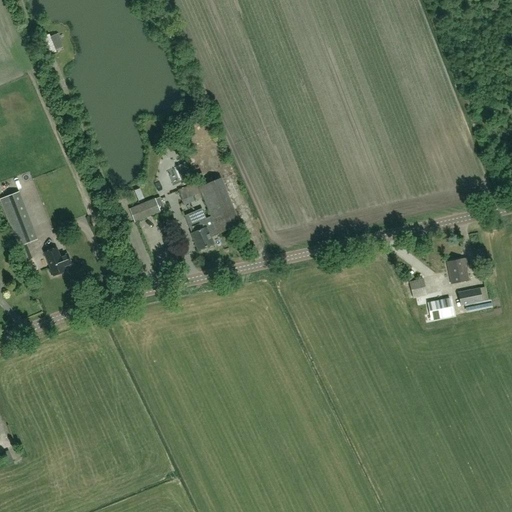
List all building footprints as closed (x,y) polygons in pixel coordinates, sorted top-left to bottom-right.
[(94,21),(98,32),(114,26),(110,15),(94,21)] [(176,170),(181,168),(178,161),(173,163),(176,170)] [(194,176),(197,183),(201,193),(211,217),(218,233),(218,234),(240,225),(221,179),(206,185),(202,173),(194,176)] [(197,183),(178,190),(181,200),(201,193),(197,183)] [(145,188),(126,196),(129,203),(148,195),(145,188)] [(0,200),(18,246),(34,240),(16,194),(0,200)] [(159,198),(130,210),(135,222),(164,210),(159,198)] [(211,217),(206,219),(202,208),(184,216),(192,234),(198,250),(213,244),(211,238),(218,235),(218,234),(218,233),(211,217)] [(53,276),(65,272),(57,249),(45,253),(51,269),(49,270),(51,275),(53,275),(53,276)] [(467,267),(466,258),(447,262),(450,283),(468,280),(465,267),(467,267)] [(409,282),(413,299),(428,295),(423,278),(409,282)] [(483,302),(483,301),(488,300),(485,287),(480,288),(457,293),(460,306),(483,302)]
